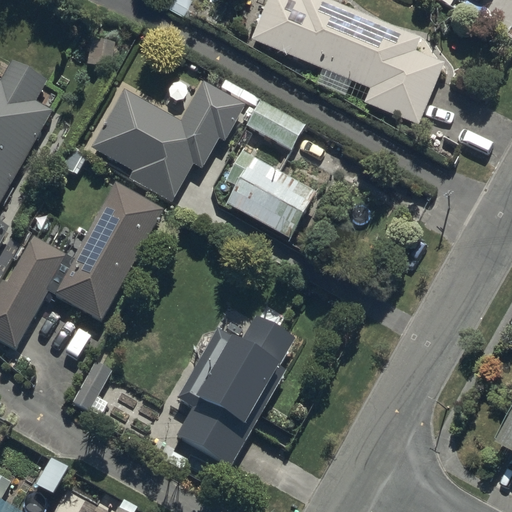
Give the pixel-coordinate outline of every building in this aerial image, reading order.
[(188,0),(162,0),(162,1),(181,13),(188,0)] [(369,101),(420,121),(441,69),(415,58),(421,44),(312,0),(308,0),(306,7),(289,0),(277,0),(260,42),(374,89),(369,101)] [(113,48),(99,44),(93,66),(108,70),(113,48)] [(3,82),(0,80),(0,202),(52,110),(36,101),(47,82),(14,64),(3,82)] [(306,127),(224,83),(220,91),(256,110),(246,129),(291,153),(306,127)] [(213,139),(221,143),(240,108),(205,88),(181,131),(125,100),(96,151),(174,194),(191,163),(198,166),(213,139)] [(300,152),(331,169),(344,145),(313,128),(300,152)] [(233,208),(289,239),(311,199),(255,168),(233,208)] [(159,213),(120,192),(79,268),(33,243),(0,301),(0,339),(15,348),(48,289),(101,318),(159,213)] [(228,470),(234,473),(289,377),(284,374),(299,348),(257,323),(241,350),(224,340),(187,403),(204,413),(186,445),(228,470)] [(96,363),(72,405),(90,415),(113,373),(96,363)] [(50,460),(34,488),(53,499),(69,471),(50,460)] [(0,478),(0,502),(11,485),(0,478)]
